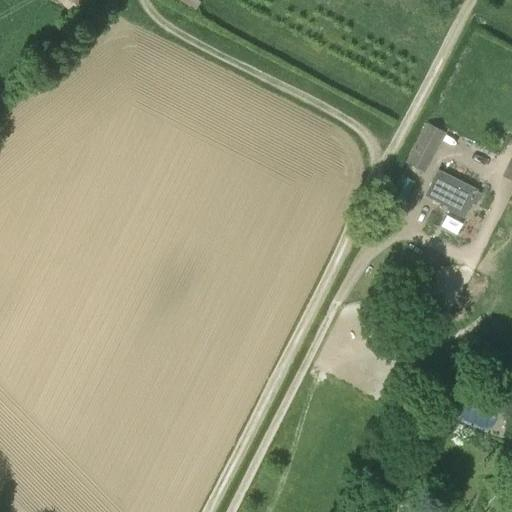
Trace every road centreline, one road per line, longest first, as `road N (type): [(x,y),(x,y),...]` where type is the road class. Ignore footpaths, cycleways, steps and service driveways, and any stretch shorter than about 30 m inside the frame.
road 1 (track): [(211,511),(473,0)]
road 2 (track): [(231,511),(366,252),(384,238),(410,234),(460,255),(477,252),(499,193),(456,154)]
road 3 (track): [(379,173),(363,132),(158,22),(142,0)]
